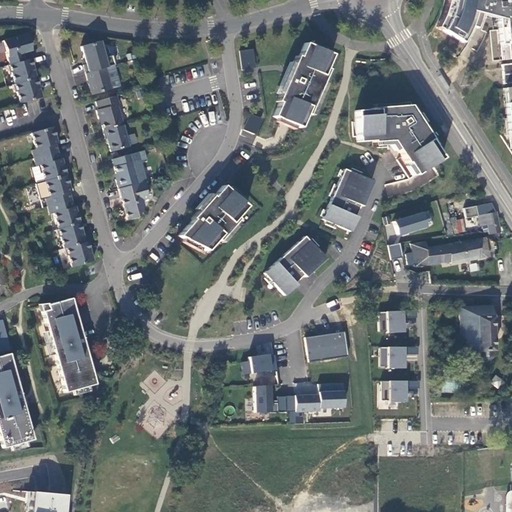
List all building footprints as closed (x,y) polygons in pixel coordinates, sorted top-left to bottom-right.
[(511,0),(450,0),(450,2),(444,1),(442,8),(440,14),(446,16),(442,24),(439,29),(460,42),(462,37),(468,25),(471,26),(473,27),(475,23),(477,17),(478,13),(494,17),(495,25),(497,44),(502,44),(504,59),(511,58),(511,0)] [(434,26),(439,29),(442,24),(446,16),(440,14),(434,26)] [(26,34),(2,41),(9,65),(6,66),(8,73),(11,73),(14,84),(12,85),(14,92),(16,92),(20,104),(41,97),(38,86),(36,86),(33,79),(36,78),(33,66),(30,67),(28,60),(24,61),(22,53),(31,51),(26,34)] [(99,41),(80,47),(83,58),(85,64),(83,65),(85,73),(104,68),(114,65),(111,56),(109,56),(107,49),(102,50),(99,41)] [(331,55),(304,43),(298,57),(296,56),(276,102),(278,103),(272,117),(299,128),(305,114),(307,115),(327,70),(325,68),(331,55)] [(250,49),(239,51),(242,70),(253,68),(250,49)] [(509,63),(499,64),(501,83),(511,82),(509,63)] [(104,68),(85,73),(91,95),(110,90),(104,68)] [(511,86),(507,87),(508,102),(503,102),(506,133),(511,132),(511,141),(511,153),(511,154),(511,156),(511,86)] [(116,96),(95,102),(97,110),(96,110),(98,119),(99,119),(103,131),(122,125),(123,125),(117,105),(119,104),(116,96)] [(370,110),(355,111),(357,142),(372,141),(372,142),(391,141),(406,163),(407,163),(415,175),(441,158),(433,145),(434,145),(408,105),(369,108),(370,110)] [(250,114),(243,130),(253,134),(260,119),(250,114)] [(103,131),(105,139),(106,139),(110,152),(128,147),(122,125),(103,131)] [(52,127),(31,133),(35,149),(31,151),(36,166),(40,165),(49,198),(45,199),(49,214),(53,213),(58,229),(56,230),(58,238),(60,237),(66,256),(68,256),(71,267),(93,261),(90,249),(87,250),(82,231),(79,232),(77,224),(80,223),(75,207),(72,207),(68,193),(71,192),(61,158),(59,159),(55,144),(57,144),(52,127)] [(131,154),(111,159),(116,177),(115,180),(120,197),(122,197),(124,203),(122,204),(127,220),(136,217),(143,207),(141,200),(147,199),(142,182),(145,181),(139,160),(133,162),(131,154)] [(372,181),(343,169),(321,220),(350,232),(356,217),(354,217),(359,205),(361,206),(372,181)] [(245,206),(222,186),(212,197),(211,196),(191,219),(192,220),(177,236),(205,251),(215,240),(218,242),(237,219),(235,218),(245,206)] [(492,211),(488,201),(473,203),(475,214),(483,213),(487,232),(498,230),(496,217),(495,210),(492,211)] [(421,213),(391,222),(396,236),(425,227),(421,213)] [(463,232),(464,239),(480,236),(478,230),(463,232)] [(303,236),(263,273),(284,296),(295,285),(293,283),(302,275),(304,277),(324,259),(303,236)] [(424,240),(409,243),(412,265),(450,259),(451,261),(487,254),(485,243),(484,236),(480,236),(464,239),(452,241),(425,245),(424,240)] [(402,260),(399,244),(386,246),(389,262),(402,260)] [(63,392),(94,385),(70,299),(46,305),(47,310),(41,312),(63,392)] [(491,305),(457,306),(458,350),(462,350),(462,352),(463,354),(465,356),(466,356),(468,356),(469,355),(470,353),(470,350),(492,349),(491,305)] [(403,332),(402,311),(377,313),(378,332),(386,331),(386,333),(403,332)] [(0,320),(0,352),(9,350),(0,320)] [(341,345),(339,332),(304,338),(307,362),(334,358),(333,355),(347,353),(345,345),(341,345)] [(404,348),(378,348),(378,367),(404,367),(404,348)] [(31,439),(8,354),(0,356),(0,443),(1,448),(31,439)] [(276,372),(273,355),(267,356),(267,354),(247,357),(247,361),(240,362),(242,375),(269,371),(269,373),(276,372)] [(496,375),(490,382),(498,389),(504,381),(496,375)] [(405,381),(380,382),(380,401),(405,401),(405,381)] [(313,383),(295,382),(295,392),(312,393),(313,383)] [(442,382),(442,392),(455,392),(455,382),(442,382)] [(317,385),(317,395),(293,396),(294,412),(318,411),(318,408),(342,407),(341,384),(317,385)] [(285,412),(284,396),(276,397),(276,403),(269,403),(269,385),(253,386),(254,412),(269,411),(269,413),(285,412)] [(293,396),(284,396),(285,412),(289,412),(294,412),(293,396)] [(511,511),(511,454),(510,455),(511,490),(509,490),(505,493),(504,497),(503,511),(511,511)] [(64,511),(66,495),(26,490),(23,511),(64,511)]
